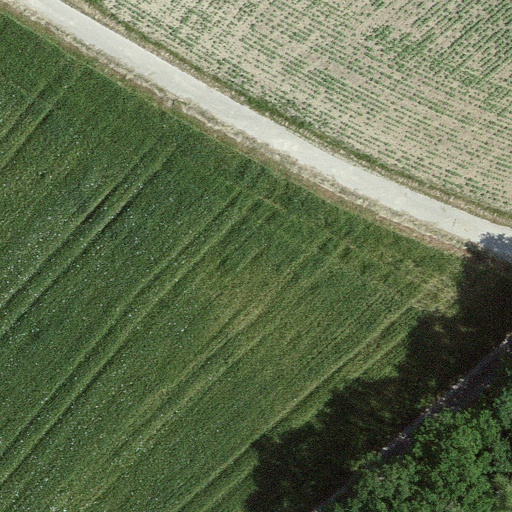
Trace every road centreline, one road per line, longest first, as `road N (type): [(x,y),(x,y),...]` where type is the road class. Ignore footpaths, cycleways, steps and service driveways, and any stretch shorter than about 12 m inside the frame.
road 1 (track): [(511,239),(337,171),(42,0)]
road 2 (track): [(511,335),(313,511)]
